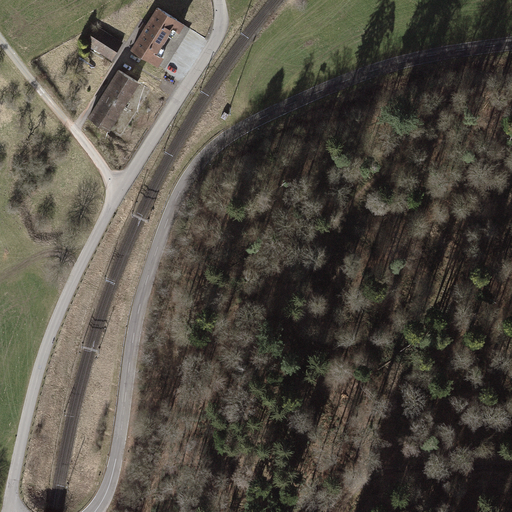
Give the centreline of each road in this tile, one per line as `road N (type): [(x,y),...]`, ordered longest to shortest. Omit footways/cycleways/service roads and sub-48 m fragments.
road 1 (tertiary): [(511,43),(352,78),(239,129),(198,162),(149,273),(120,441),(94,511)]
road 2 (residential): [(219,0),(216,39),(119,188),(46,344),(12,511)]
road 3 (track): [(0,37),(119,188)]
road 4 (track): [(341,511),(362,481),(389,467),(422,472),(511,463)]
